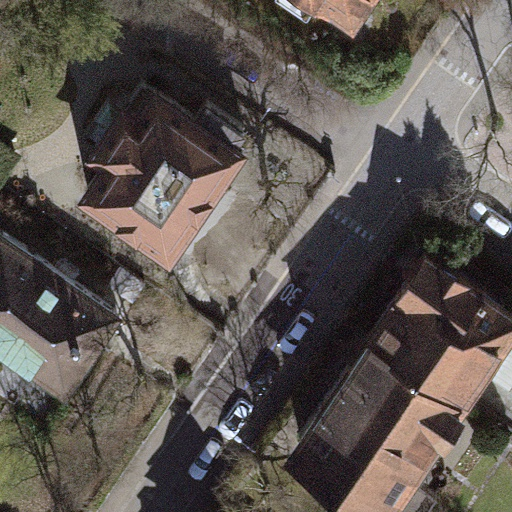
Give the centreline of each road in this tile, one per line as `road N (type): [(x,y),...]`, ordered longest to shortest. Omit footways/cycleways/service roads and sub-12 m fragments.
road 1 (residential): [(387,161),(147,511)]
road 2 (residential): [(387,161),(133,0)]
road 3 (residential): [(497,0),(401,141)]
road 4 (residential): [(401,141),(511,217)]
